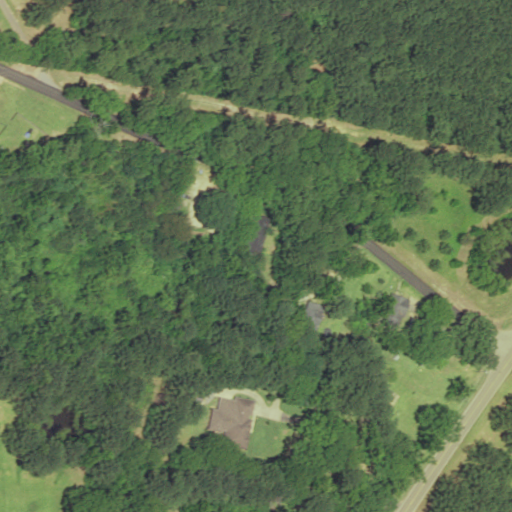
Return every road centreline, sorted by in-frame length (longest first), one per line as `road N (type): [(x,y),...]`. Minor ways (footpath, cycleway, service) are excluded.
road 1 (residential): [(508,354),(311,200),(0,68)]
road 2 (tertiary): [(403,511),(511,348)]
